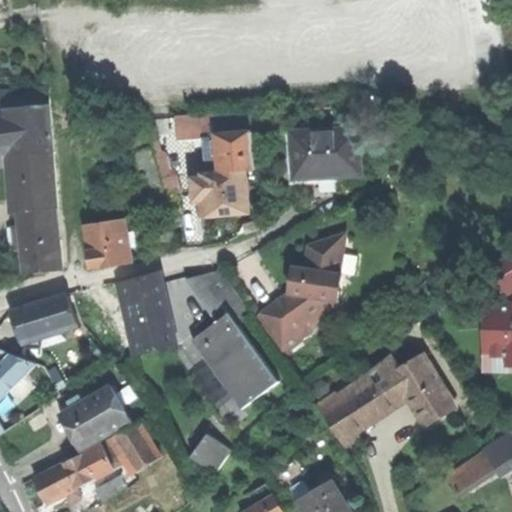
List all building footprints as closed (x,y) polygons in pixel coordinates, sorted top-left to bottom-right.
[(28,270),(64,266),(59,222),(61,222),(52,104),(10,108),(9,94),(0,94),(0,157),(13,156),(18,156),(24,223),(16,224),(18,248),(26,247),(27,256),(28,270)] [(141,207),(168,199),(153,144),(151,122),(130,126),(133,152),(137,151),(147,184),(136,187),(141,207)] [(312,175),(363,173),(361,128),(296,130),(298,176),(312,175)] [(248,170),(257,169),(254,131),(209,135),(212,172),(208,172),(205,173),(205,175),(194,176),(197,202),(208,200),(210,216),(231,213),(252,211),(248,170)] [(134,260),(126,218),(88,224),(92,268),(116,263),(134,260)] [(310,245),(307,268),(341,274),(348,233),(310,245)] [(511,253),(490,266),(506,294),(511,290),(511,253)] [(344,274),(341,274),(307,268),(295,267),(291,292),(285,297),(257,318),(283,353),(313,331),(307,323),(337,301),(341,301),(344,274)] [(230,314),(239,326),(253,315),(221,270),(186,279),(217,323),(230,314)] [(162,271),(124,280),(138,354),(177,345),(168,302),(162,271)] [(65,328),(80,323),(70,292),(34,303),(14,309),(25,341),(47,334),(49,342),(67,336),(65,328)] [(511,305),(493,305),(492,354),(511,354),(511,305)] [(280,381),(239,326),(230,314),(217,323),(210,329),(196,340),(245,408),(280,381)] [(0,350),(0,401),(37,364),(4,352),(0,350)] [(426,421),(456,403),(426,352),(402,367),(397,357),(388,359),(369,373),(370,374),(344,391),(349,400),(328,412),(327,413),(348,444),(362,435),(358,429),(380,414),(410,395),(426,421)] [(511,369),(511,354),(492,354),(492,369),(511,369)] [(72,430),(83,449),(134,420),(113,383),(62,412),(72,430)] [(322,404),(328,412),(349,400),(344,391),(343,391),(322,404)] [(135,473),(164,455),(141,420),(112,438),(135,473)] [(216,472),(233,449),(209,431),(193,455),(216,472)] [(450,479),(460,494),(497,470),(501,476),(511,467),(511,461),(511,460),(511,459),(511,434),(487,452),(487,454),(450,479)] [(117,466),(104,442),(55,469),(55,468),(37,476),(44,491),(48,501),(117,466)] [(122,476),(98,488),(104,499),(128,487),(122,476)] [(352,511),(345,499),(341,492),(334,480),(312,492),(300,500),(307,511),(352,511)] [(296,492),(300,500),(312,492),(308,485),(296,492)] [(345,489),(341,492),(345,499),(350,496),(345,489)] [(287,511),(277,495),(247,511),(287,511)]
